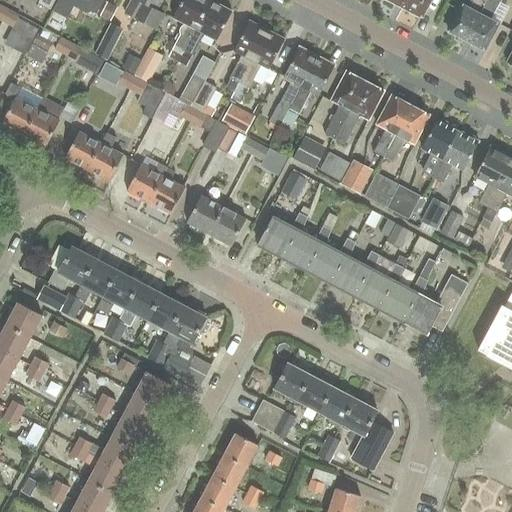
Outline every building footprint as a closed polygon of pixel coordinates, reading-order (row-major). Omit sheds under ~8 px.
[(39,0),(38,3),(53,12),(59,0),(39,0)] [(104,2),(100,0),(99,0),(59,0),(53,13),(68,20),(74,8),(95,19),(104,2)] [(131,0),(125,13),(156,30),(164,15),(158,12),(163,0),(131,0)] [(178,63),(211,1),(210,0),(183,0),(174,18),(187,25),(169,58),(178,63)] [(405,0),(402,6),(422,17),(431,0),(405,0)] [(467,41),(488,0),(474,0),(470,8),(461,3),(454,16),(455,19),(448,31),(467,41)] [(500,0),(488,0),(467,41),(484,49),(489,38),(492,37),(499,24),(490,20),(500,0)] [(187,68),(205,34),(217,41),(233,12),(211,1),(178,63),(187,68)] [(7,12),(2,22),(13,28),(18,18),(7,12)] [(235,93),(268,30),(250,21),(234,51),(242,55),(230,78),(232,79),(227,88),(235,93)] [(27,25),(19,40),(30,46),(38,31),(32,28),(27,25)] [(111,26),(96,54),(107,60),(122,32),(111,26)] [(66,55),(72,44),(60,37),(59,38),(42,29),(39,34),(38,34),(32,43),(47,52),(51,44),(55,46),(54,49),(66,55)] [(269,69),(285,39),(268,30),(235,93),(234,96),(243,101),(262,65),(269,69)] [(72,44),(66,55),(75,60),(81,49),(72,44)] [(280,128),(317,56),(300,47),(283,78),(291,82),(280,104),(281,105),(271,123),(280,128)] [(134,74),(150,83),(163,58),(148,50),(134,74)] [(317,56),(280,128),(281,129),(282,127),(290,131),(311,92),(319,96),(335,66),(317,56)] [(202,57),(181,98),(193,104),(214,64),(202,57)] [(99,82),(108,88),(121,69),(111,63),(99,82)] [(336,140),(366,82),(347,72),(332,101),(341,105),(325,134),(336,140)] [(123,75),(117,85),(128,91),(134,81),(123,75)] [(134,81),(128,91),(141,98),(147,87),(134,81)] [(177,87),(172,81),(168,92),(178,97),(179,93),(177,87)] [(369,121),(384,92),(366,82),(336,140),(346,145),(361,116),(369,121)] [(205,83),(193,104),(206,111),(218,89),(205,83)] [(198,112),(199,109),(167,93),(155,117),(177,128),(183,116),(193,121),(198,112)] [(384,158),(412,106),(392,96),(377,125),(385,130),(373,152),(384,158)] [(38,110),(38,109),(16,97),(2,124),(25,135),(38,110)] [(38,110),(25,135),(47,147),(62,119),(70,123),(78,107),(68,102),(65,108),(44,97),(38,109),(38,110)] [(415,145),(430,116),(412,106),(384,158),(394,163),(406,140),(415,145)] [(231,107),(224,121),(247,133),(255,119),(231,107)] [(216,154),(229,128),(198,112),(193,121),(192,124),(211,134),(204,148),(216,154)] [(434,179),(459,132),(438,120),(422,149),(439,158),(437,163),(431,160),(423,173),(434,179)] [(232,131),(222,151),(240,160),(244,151),(252,155),(258,143),(239,133),(239,134),(232,131)] [(88,171),(102,144),(80,132),(66,159),(88,171)] [(464,171),(479,143),(459,132),(434,179),(443,184),(450,171),(443,167),(446,162),(464,171)] [(107,134),(102,144),(112,149),(117,139),(107,134)] [(303,142),(294,159),(316,170),(325,153),(303,142)] [(258,143),(252,155),(262,161),(269,149),(258,143)] [(110,182),(124,156),(112,149),(102,144),(88,171),(110,182)] [(488,208),(511,165),(511,160),(490,149),(475,178),(489,185),(479,203),(477,202),(472,211),(484,217),(483,219),(483,220),(488,208)] [(331,155),(322,172),(342,183),(351,166),(331,155)] [(164,176),(167,169),(157,164),(153,172),(141,166),(128,191),(150,203),(164,176)] [(352,165),(342,184),(361,194),(371,175),(352,165)] [(511,197),(511,165),(488,208),(483,220),(479,227),(489,231),(498,213),(507,195),(511,197)] [(172,215),(186,189),(172,182),(176,174),(167,169),(164,176),(150,203),(172,215)] [(297,200),(306,180),(291,173),(281,193),(297,200)] [(377,174),(365,197),(388,209),(400,186),(377,174)] [(422,197),(400,186),(388,209),(410,220),(422,197)] [(210,235),(224,208),(203,196),(188,223),(210,235)] [(424,214),(420,222),(422,223),(436,231),(449,207),(433,198),(424,214)] [(233,247),(247,220),(224,208),(210,235),(233,247)] [(298,231),(302,233),(309,219),(307,218),(311,212),(304,208),(293,228),(274,218),(259,245),(283,258),(298,231)] [(448,214),(437,235),(447,240),(448,239),(463,247),(467,239),(453,232),(459,219),(448,214)] [(298,231),(283,258),(307,271),(321,243),(326,245),(332,231),(338,220),(329,215),(324,227),(317,241),(302,233),(298,231)] [(389,220),(382,234),(390,238),(397,224),(389,220)] [(399,249),(408,233),(397,227),(388,244),(399,249)] [(321,243),(307,271),(331,284),(346,256),(350,258),(356,244),(349,240),(341,254),(326,245),(321,243)] [(81,286),(96,259),(72,247),(58,274),(56,273),(49,285),(63,292),(69,280),(81,286)] [(450,263),(454,256),(443,250),(440,258),(450,263)] [(346,256),(331,284),(355,297),(370,269),(372,270),(378,255),(373,252),(365,266),(350,258),(346,256)] [(378,255),(372,270),(387,278),(395,264),(378,255)] [(399,256),(395,264),(397,265),(402,268),(406,260),(399,256)] [(103,298),(117,271),(96,259),(81,286),(82,286),(76,298),(85,303),(86,304),(92,293),(103,298)] [(370,269),(355,297),(379,309),(394,282),(399,284),(404,269),(402,268),(397,265),(389,279),(387,278),(372,270),(370,269)] [(394,282),(379,309),(404,323),(419,295),(423,298),(428,282),(427,282),(434,268),(427,265),(421,278),(414,292),(399,284),(394,282)] [(125,310),(139,282),(117,271),(103,298),(104,299),(98,311),(108,316),(115,305),(125,310)] [(443,334),(469,286),(452,276),(436,305),(423,298),(419,295),(404,323),(429,336),(432,328),(443,334)] [(148,319),(161,294),(139,282),(125,310),(126,311),(120,322),(128,327),(131,328),(138,313),(148,319)] [(67,299),(46,288),(39,302),(59,312),(64,303),(67,299)] [(170,330),(183,305),(161,294),(148,319),(170,330)] [(80,312),(85,303),(69,295),(64,303),(80,312)] [(511,297),(507,308),(502,306),(479,351),(511,368),(511,297)] [(59,312),(76,321),(80,312),(64,303),(59,312)] [(18,304),(6,325),(30,338),(42,316),(18,304)] [(193,342),(206,318),(183,305),(170,330),(172,331),(164,345),(170,348),(169,350),(166,356),(170,358),(165,368),(184,378),(190,365),(180,360),(183,352),(178,346),(179,344),(183,337),(193,342)] [(124,334),(128,327),(120,322),(113,319),(109,327),(124,334)] [(54,323),(49,332),(63,339),(67,330),(54,323)] [(23,351),(30,338),(6,325),(0,336),(0,350),(18,360),(31,367),(36,358),(23,351)] [(124,334),(109,327),(104,336),(119,344),(124,334)] [(170,348),(164,345),(157,341),(153,349),(166,356),(170,348)] [(162,365),(166,356),(153,349),(148,358),(162,365)] [(0,350),(0,378),(7,382),(18,360),(0,350)] [(63,379),(75,384),(84,362),(72,357),(63,379)] [(194,357),(190,365),(203,372),(208,371),(211,365),(194,357)] [(36,358),(31,367),(44,374),(49,365),(36,358)] [(120,359),(115,368),(129,376),(134,367),(120,359)] [(298,401),(312,375),(288,363),(275,389),(298,401)] [(44,374),(31,367),(26,376),(40,383),(44,374)] [(147,371),(135,393),(159,406),(171,384),(147,371)] [(321,413),(334,387),(312,375),(298,401),(321,413)] [(81,382),(77,389),(86,394),(90,386),(81,382)] [(342,424),(356,399),(334,387),(321,413),(342,424)] [(135,393),(123,415),(148,428),(159,406),(135,393)] [(116,402),(103,395),(98,404),(112,411),(116,402)] [(342,424),(363,435),(350,459),(374,472),(395,433),(373,421),(379,411),(356,399),(342,424)] [(26,409),(13,401),(8,410),(21,417),(26,409)] [(259,411),(280,423),(290,428),(296,418),(264,401),(259,411)] [(98,404),(94,412),(107,419),(112,411),(98,404)] [(21,417),(8,410),(3,419),(17,426),(21,417)] [(274,433),(280,423),(259,411),(253,422),(274,433)] [(123,415),(112,437),(136,450),(148,428),(123,415)] [(285,439),(290,428),(280,423),(274,433),(285,439)] [(226,455),(248,467),(259,445),(237,434),(226,455)] [(80,436),(76,446),(124,472),(136,450),(112,437),(105,450),(80,436)] [(324,446),(336,453),(341,442),(329,436),(324,446)] [(95,468),(88,481),(113,494),(124,472),(76,446),(71,455),(95,468)] [(330,463),(336,453),(324,446),(318,457),(330,463)] [(269,452),(265,461),(278,468),(278,466),(282,458),(269,452)] [(236,488),(248,467),(226,455),(215,476),(236,488)] [(314,471),(308,491),(322,495),(325,485),(332,488),(336,477),(314,471)] [(215,476),(203,499),(225,511),(236,488),(215,476)] [(88,481),(77,503),(94,511),(102,511),(113,494),(88,481)] [(70,489),(57,482),(52,490),(66,497),(70,489)] [(251,486),(247,494),(259,501),(264,493),(251,486)] [(337,489),(330,510),(337,511),(356,511),(361,497),(337,489)] [(52,490),(48,499),(62,506),(66,497),(52,490)] [(247,494),(243,503),(255,509),(259,501),(247,494)] [(223,511),(225,511),(203,499),(195,511),(223,511)] [(94,511),(77,503),(71,511),(94,511)]
